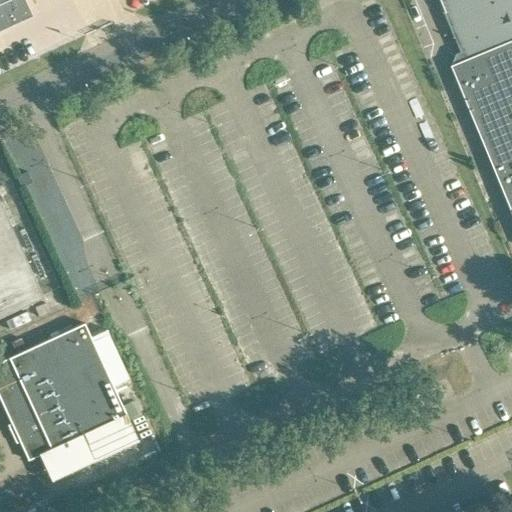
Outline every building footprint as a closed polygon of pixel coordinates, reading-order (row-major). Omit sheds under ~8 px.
[(0,0),(0,29),(31,16),(24,0),(0,0)] [(511,0),(440,0),(465,60),(452,65),(511,210),(511,0)] [(16,176),(21,187),(32,182),(27,171),(16,176)] [(0,317),(43,297),(0,203),(0,317)] [(0,361),(0,399),(28,460),(39,455),(51,480),(137,440),(82,322),(0,361)] [(10,342),(14,352),(24,347),(20,338),(10,342)]
